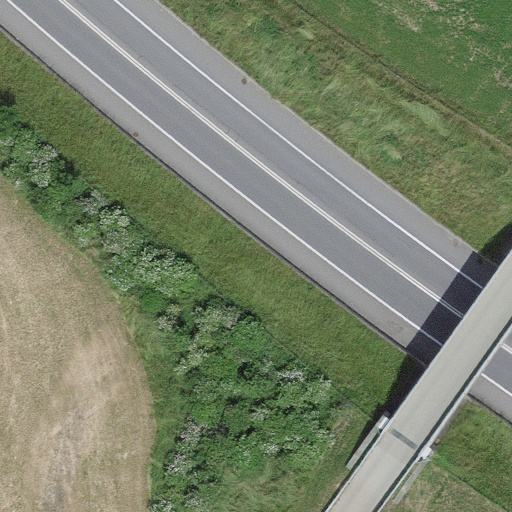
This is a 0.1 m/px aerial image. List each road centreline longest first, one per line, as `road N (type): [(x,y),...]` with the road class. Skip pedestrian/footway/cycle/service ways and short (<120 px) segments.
road 1 (trunk): [(511,350),(276,176),(62,0)]
road 2 (unclassified): [(511,284),(347,511)]
